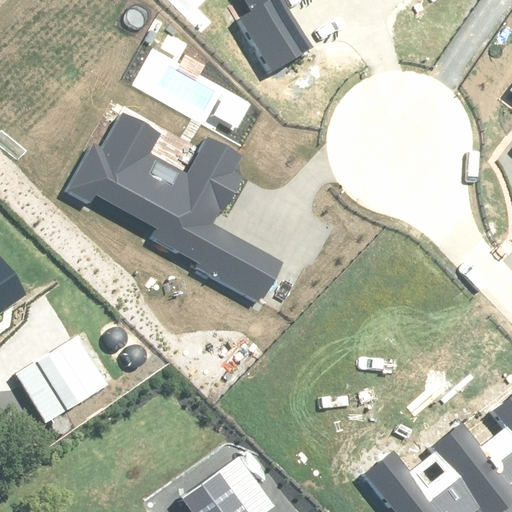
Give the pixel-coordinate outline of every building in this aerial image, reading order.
[(238,15),(269,70),(313,45),(286,0),(242,0),(247,9),(238,15)] [(194,267),(260,304),(283,262),(214,223),(221,210),(226,213),(245,178),(233,171),(242,155),(210,136),(188,176),(148,154),(160,134),(123,113),(104,148),(94,142),(69,186),(89,197),(94,189),(159,226),(153,235),(198,260),(194,267)] [(0,318),(34,295),(3,251),(0,252),(0,318)] [(49,356),(0,387),(0,415),(20,445),(81,404),(49,356)] [(509,511),(511,510),(511,397),(492,413),(505,429),(480,448),(463,426),(435,448),(438,452),(412,473),(395,451),(365,474),(395,511),(509,511)] [(186,501),(193,511),(266,511),(277,505),(244,459),(186,501)] [(41,488),(21,462),(6,473),(26,499),(41,488)]
